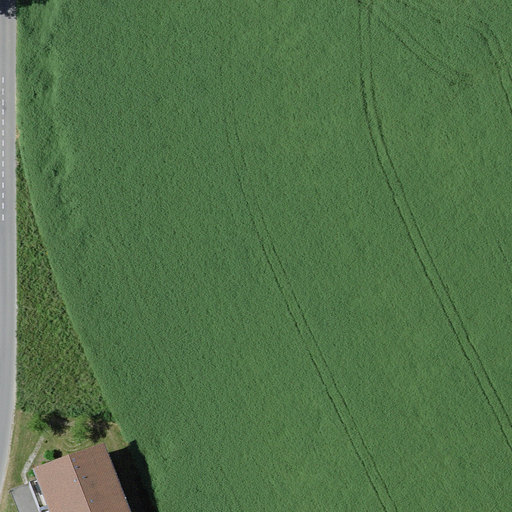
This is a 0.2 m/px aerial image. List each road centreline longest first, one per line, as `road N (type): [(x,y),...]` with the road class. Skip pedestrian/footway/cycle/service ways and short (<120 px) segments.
road 1 (tertiary): [(0,420),(2,147)]
road 2 (tertiary): [(2,147),(2,0)]
